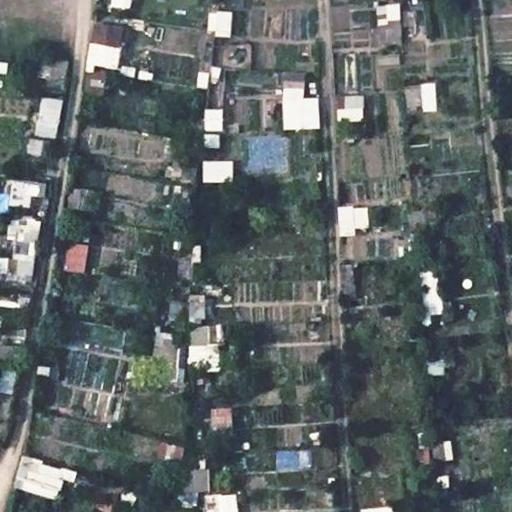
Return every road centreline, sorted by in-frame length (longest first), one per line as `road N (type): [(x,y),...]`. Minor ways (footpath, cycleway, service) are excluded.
road 1 (unknown): [(322,0),(349,511)]
road 2 (track): [(0,502),(23,411),(85,0)]
road 3 (unknown): [(481,0),(511,309)]
